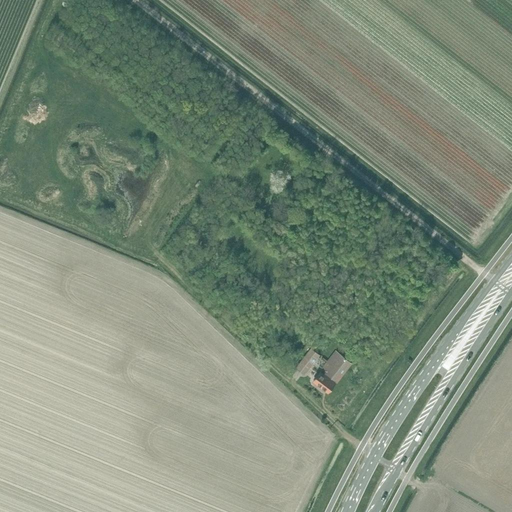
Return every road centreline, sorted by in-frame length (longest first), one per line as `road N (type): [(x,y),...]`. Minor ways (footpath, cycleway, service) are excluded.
road 1 (track): [(134,0),(495,285)]
road 2 (secondary): [(511,264),(409,401),(347,511)]
road 3 (secondary): [(374,511),(511,290)]
